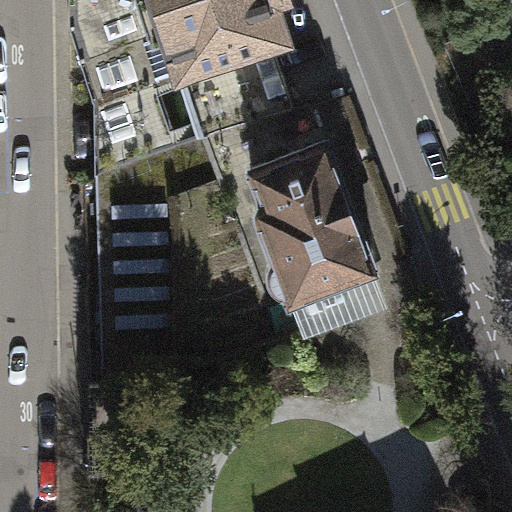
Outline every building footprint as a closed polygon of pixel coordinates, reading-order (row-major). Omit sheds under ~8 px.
[(68,0),(70,25),(94,103),(96,173),(205,136),(187,81),(176,84),(148,0),(68,0)] [(148,0),(176,84),(187,81),(298,45),(286,8),(297,4),(295,0),(148,0)] [(332,133),(247,165),(263,209),(257,211),(293,307),(384,273),(332,133)] [(275,322),(205,136),(96,173),(87,174),(93,382),(102,381),(275,322)] [(388,290),(328,304),(333,327),(393,313),(388,290)]
